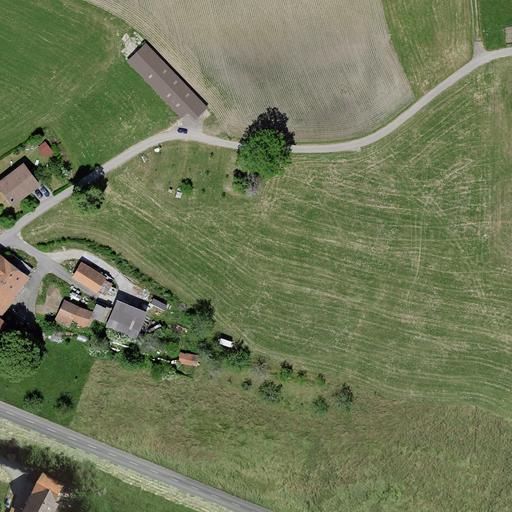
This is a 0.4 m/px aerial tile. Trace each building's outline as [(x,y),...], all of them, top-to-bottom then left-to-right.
[(196,120),(208,109),(147,45),(128,64),(181,119),(188,112),(196,120)] [(52,151),(44,142),(38,148),(45,156),(52,151)] [(42,184),(25,163),(0,183),(17,204),(42,184)] [(32,276),(0,251),(0,337),(11,324),(1,316),(32,276)] [(82,263),(73,277),(97,292),(106,278),(82,263)] [(92,311),(65,299),(54,323),(70,330),(72,324),(84,329),(92,311)] [(148,311),(118,300),(114,309),(107,306),(106,308),(98,305),(93,319),(107,324),(106,327),(137,339),(148,311)] [(181,350),(179,361),(198,364),(200,354),(181,350)] [(66,486),(45,475),(25,511),(57,511),(59,508),(55,506),(66,486)]
